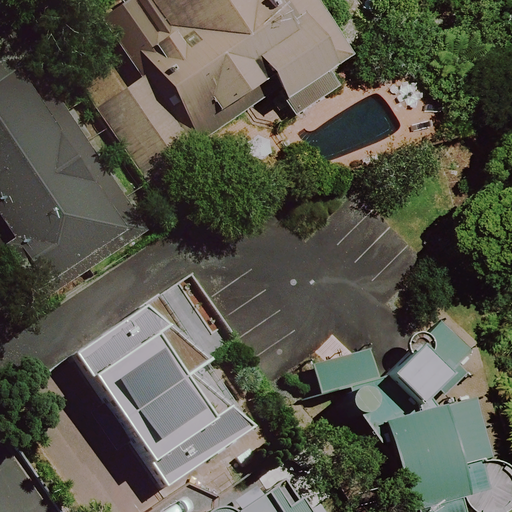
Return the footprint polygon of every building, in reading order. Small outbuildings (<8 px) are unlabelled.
[(82,0),(78,3),(119,66),(131,84),(117,93),(101,68),(70,88),(131,182),(264,97),(272,108),(282,102),(293,118),(331,94),(320,77),(340,64),(298,0),(82,0)] [(35,99),(0,121),(0,242),(2,246),(0,246),(0,260),(24,298),(106,245),(114,257),(156,230),(61,82),(35,99)] [(63,366),(139,473),(154,493),(246,428),(231,407),(156,301),(63,366)] [(303,369),(304,373),(322,436),(366,423),(391,511),(511,511),(511,503),(480,391),(461,397),(451,366),(466,361),(456,325),(303,369)] [(297,511),(274,475),(215,511),(297,511)]
